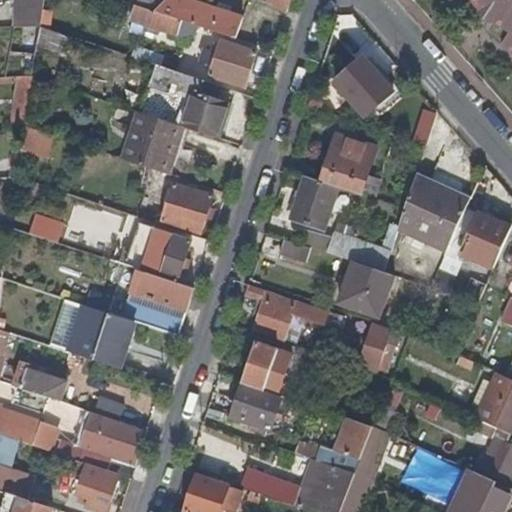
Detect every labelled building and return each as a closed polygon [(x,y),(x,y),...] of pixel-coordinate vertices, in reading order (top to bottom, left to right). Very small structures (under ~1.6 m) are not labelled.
[(17,0),(16,28),(23,28),(40,27),(44,0),(17,0)] [(166,0),(140,0),(135,6),(156,13),(167,1),(166,0)] [(242,19),(186,0),(167,0),(167,1),(156,13),(197,26),(235,39),(242,19)] [(267,0),(266,2),(286,14),(290,0),(267,0)] [(511,0),(461,0),(477,10),(476,13),(492,24),(494,21),(509,31),(501,44),(511,50),(511,0)] [(193,37),(197,26),(156,13),(135,6),(131,21),(177,36),(179,32),(193,37)] [(23,28),(20,78),(33,77),(34,66),(40,27),(23,28)] [(217,54),(215,59),(250,71),(256,53),(221,42),(217,54)] [(205,50),(203,55),(215,59),(217,54),(205,50)] [(201,61),(213,65),(215,59),(203,55),(201,61)] [(363,58),(336,81),(365,115),(392,93),(363,58)] [(215,59),(213,65),(209,77),(244,89),(250,71),(215,59)] [(172,60),(168,70),(182,75),(186,65),(172,60)] [(48,71),(34,66),(33,77),(45,81),(48,71)] [(162,68),(146,115),(185,128),(218,139),(230,105),(203,96),(208,83),(182,75),(168,70),(162,68)] [(20,78),(16,102),(29,104),(33,77),(20,78)] [(319,97),(310,94),(306,107),(319,111),(322,102),(319,97)] [(16,102),(11,129),(25,129),(29,104),(16,102)] [(178,148),(185,128),(146,115),(139,113),(124,161),(164,174),(173,146),(178,148)] [(417,129),(412,141),(425,146),(429,133),(417,129)] [(362,194),(368,176),(375,152),(334,138),(320,180),(338,186),(362,194)] [(9,161),(10,178),(17,178),(20,160),(9,161)] [(324,229),(338,186),(320,180),(305,175),(291,219),(324,229)] [(398,227),(446,251),(470,197),(431,177),(429,182),(415,175),(404,209),(398,227)] [(380,180),(368,176),(362,194),(373,198),(380,180)] [(0,213),(12,213),(17,178),(10,178),(0,178),(0,213)] [(174,185),(162,223),(200,234),(212,196),(174,185)] [(460,256),(492,270),(511,228),(479,214),(460,256)] [(37,217),(30,235),(57,244),(63,225),(37,217)] [(336,233),(355,239),(358,230),(339,224),(336,233)] [(141,225),(126,267),(138,271),(177,285),(182,271),(186,260),(192,242),(141,225)] [(355,239),(336,233),(334,232),(327,252),(384,271),(390,251),(355,239)] [(306,260),(310,246),(284,238),(280,251),(306,260)] [(511,301),(502,323),(511,326),(511,260),(511,262),(511,301)] [(393,276),(353,262),(341,298),(381,311),(393,276)] [(138,271),(130,294),(186,313),(194,290),(177,285),(138,271)] [(16,293),(17,284),(1,279),(0,283),(0,288),(1,289),(4,290),(12,292),(16,293)] [(463,307),(473,311),(485,285),(475,281),(463,307)] [(296,301),(247,284),(244,295),(264,302),(255,329),(285,338),(292,314),(304,318),(304,319),(325,326),(330,312),(296,301)] [(130,294),(127,305),(151,314),(183,324),(186,313),(130,294)] [(123,304),(118,317),(136,323),(147,326),(151,314),(127,305),(123,304)] [(70,354),(121,370),(136,323),(118,317),(85,306),(70,354)] [(151,314),(147,326),(178,337),(183,324),(151,314)] [(387,343),(390,333),(371,327),(359,366),(384,374),(393,346),(387,343)] [(0,365),(10,333),(0,329),(0,365)] [(396,335),(390,333),(387,343),(393,346),(396,335)] [(292,355),(256,343),(244,384),(257,389),(274,394),(281,373),(286,374),(292,355)] [(21,388),(61,401),(66,384),(69,375),(22,360),(14,386),(21,388)] [(511,379),(506,377),(497,373),(475,419),(510,434),(511,429),(511,379)] [(236,382),(221,377),(212,405),(226,410),(236,382)] [(272,431),(282,397),(274,394),(257,389),(244,384),(233,418),(257,426),(255,432),(266,436),(268,430),(272,431)] [(138,426),(143,412),(117,403),(112,417),(138,426)] [(382,403),(373,428),(385,433),(388,433),(397,409),(382,403)] [(42,423),(0,409),(0,434),(20,441),(34,446),(42,423)] [(83,448),(136,466),(147,433),(94,415),(83,448)] [(337,453),(360,461),(365,447),(373,428),(349,420),(337,453)] [(511,447),(508,446),(511,438),(511,437),(477,427),(475,432),(490,439),(476,470),(504,482),(511,464),(511,447)] [(385,433),(373,428),(365,447),(377,452),(385,433)] [(20,441),(0,434),(0,490),(11,494),(12,495),(29,501),(36,479),(10,471),(20,441)] [(281,437),(278,449),(312,460),(319,463),(323,451),(281,437)] [(334,460),(323,451),(319,463),(332,467),(334,460)] [(340,511),(355,474),(332,467),(319,463),(312,460),(302,489),(248,471),(242,489),(310,511),(340,511)] [(101,511),(107,511),(119,478),(87,468),(79,493),(92,497),(88,507),(101,511)] [(472,472),(454,511),(482,511),(485,508),(493,511),(501,511),(509,496),(494,488),(495,483),(472,472)] [(356,511),(361,511),(374,483),(355,474),(340,511),(355,511),(356,511)] [(198,477),(186,511),(220,511),(223,504),(238,509),(243,492),(198,477)] [(52,511),(54,509),(29,501),(12,495),(11,494),(5,511),(52,511)]
